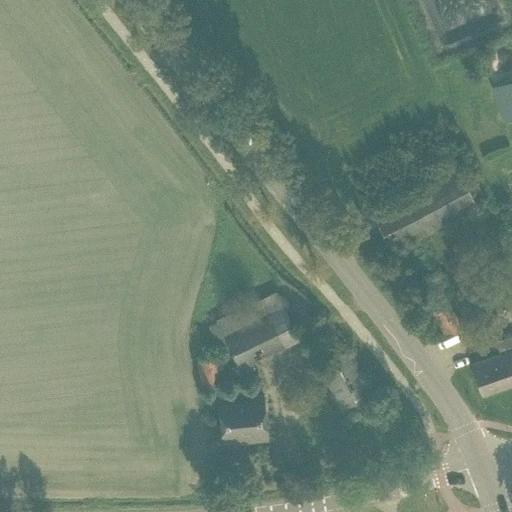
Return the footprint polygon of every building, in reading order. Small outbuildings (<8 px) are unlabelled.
[(511,79),(492,87),(505,122),(511,119),(511,79)] [(373,216),(391,252),(409,243),(477,208),(459,172),(391,207),(373,216)] [(429,304),(445,336),(461,328),(445,297),(452,293),(442,272),(422,282),(427,292),(425,293),(430,303),(429,304)] [(298,337),(276,292),(216,321),(238,366),(298,337)] [(499,354),(471,364),(483,395),(511,384),(511,335),(495,341),(499,354)] [(375,401),(349,348),(317,364),(344,417),(375,401)] [(196,380),(217,379),(216,357),(195,358),(196,380)] [(249,402),(218,405),(219,420),(222,439),(247,437),(247,441),(268,439),(264,395),(248,397),(249,402)]
